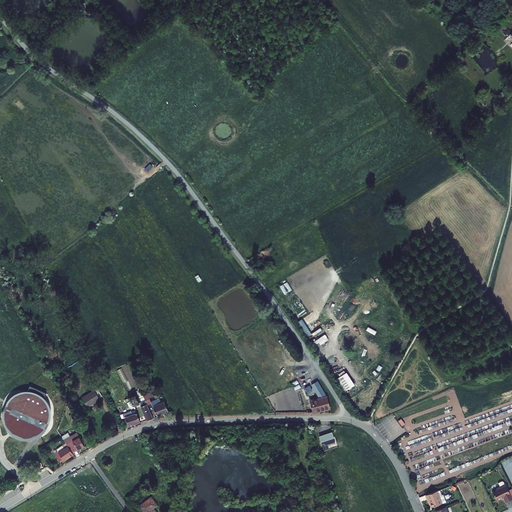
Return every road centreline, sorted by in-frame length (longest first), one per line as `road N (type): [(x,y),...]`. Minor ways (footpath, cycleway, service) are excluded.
road 1 (track): [(0,17),(39,63),(99,100),(172,167),(349,419)]
road 2 (unclassified): [(418,511),(380,440),(344,418),(161,424),(89,455)]
